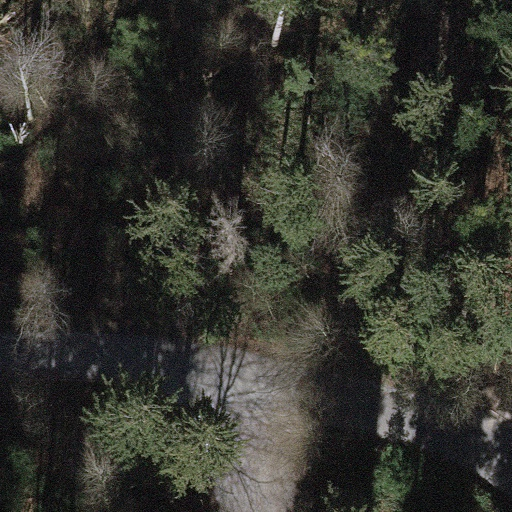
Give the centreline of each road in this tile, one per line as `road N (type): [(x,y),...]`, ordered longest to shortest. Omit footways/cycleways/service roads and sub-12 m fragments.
road 1 (unclassified): [(0,360),(254,383),(398,408),(511,467)]
road 2 (track): [(254,511),(254,383)]
